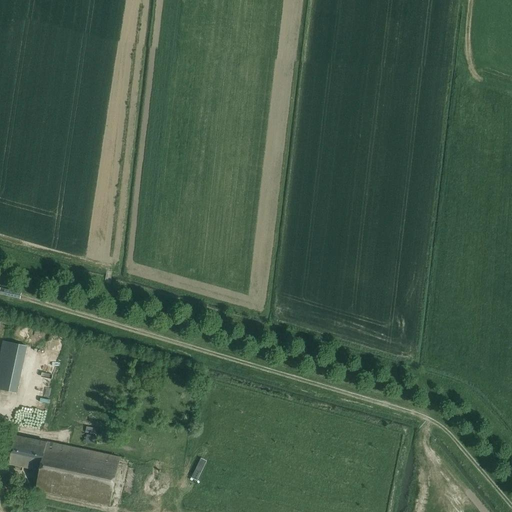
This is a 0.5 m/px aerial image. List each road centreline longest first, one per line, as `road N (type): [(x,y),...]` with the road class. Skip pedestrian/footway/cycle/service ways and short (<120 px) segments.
road 1 (track): [(511,507),(452,436),(425,418),(0,294)]
road 2 (track): [(469,0),(472,75),(511,91)]
